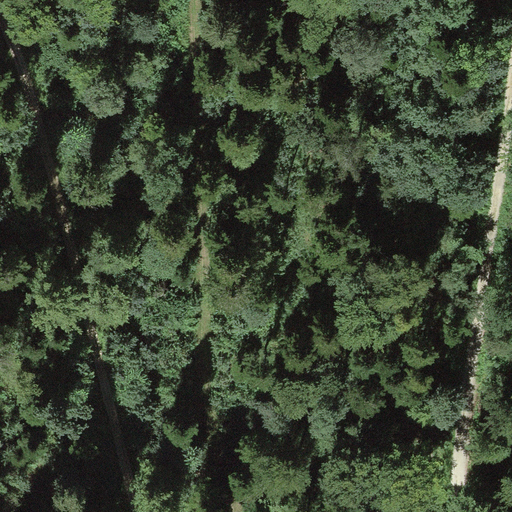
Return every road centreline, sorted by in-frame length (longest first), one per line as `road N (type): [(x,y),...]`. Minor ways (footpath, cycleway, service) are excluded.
road 1 (track): [(134,511),(30,95),(0,15)]
road 2 (track): [(193,0),(249,511)]
road 3 (track): [(511,58),(455,511)]
